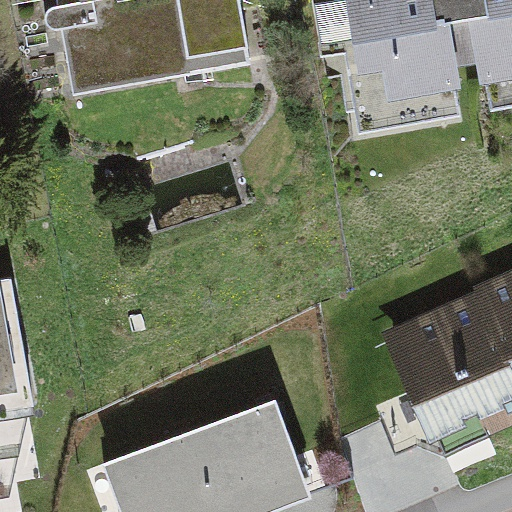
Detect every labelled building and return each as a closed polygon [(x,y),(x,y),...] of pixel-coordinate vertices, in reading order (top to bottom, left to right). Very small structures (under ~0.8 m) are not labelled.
[(258,0),(168,0),(74,13),(85,93),(268,67),(258,0)] [(472,0),(364,0),(376,67),(357,70),(369,137),(492,117),(472,0)] [(7,267),(0,268),(0,374),(26,370),(7,267)] [(511,293),(396,346),(451,467),(511,439),(511,293)] [(282,406),(122,466),(139,511),(295,511),(319,503),(282,406)]
